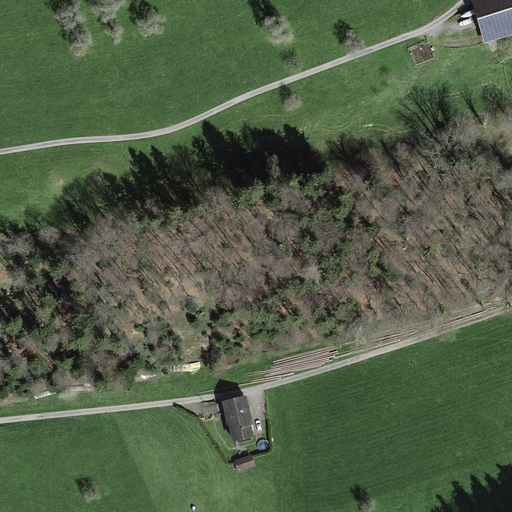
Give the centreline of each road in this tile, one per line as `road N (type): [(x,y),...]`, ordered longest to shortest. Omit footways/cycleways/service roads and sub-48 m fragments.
road 1 (unclassified): [(0,144),(152,132),(311,67),(422,33),(454,0)]
road 2 (unclassified): [(0,421),(223,396),(441,335)]
